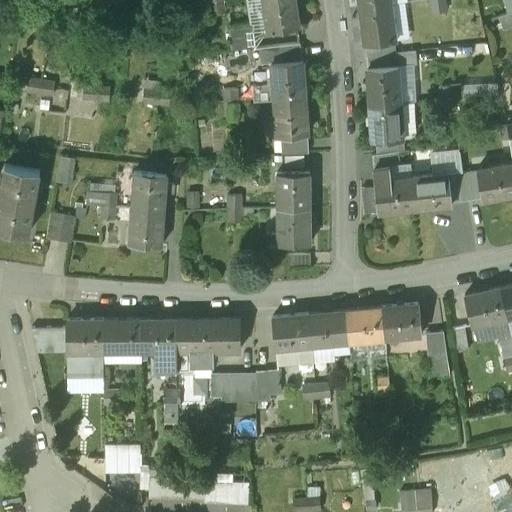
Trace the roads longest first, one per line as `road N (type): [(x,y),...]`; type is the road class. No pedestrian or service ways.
road 1 (residential): [(0,278),(166,294),(345,287)]
road 2 (residential): [(330,0),(346,167),(345,287)]
road 3 (residential): [(345,287),(511,260)]
